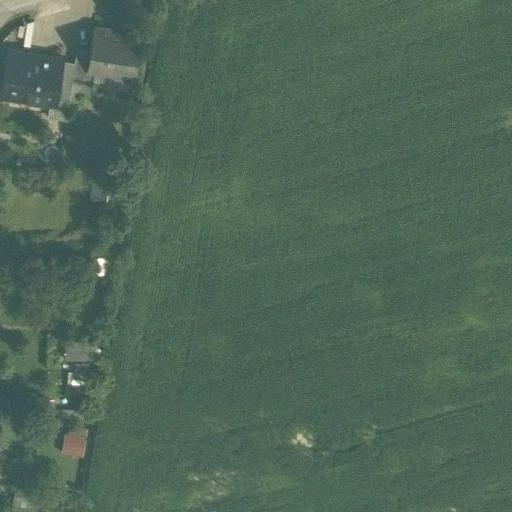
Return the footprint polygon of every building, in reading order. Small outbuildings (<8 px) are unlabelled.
[(139,37),(95,31),(95,30),(94,30),(90,52),(88,68),(94,69),(134,75),(140,37),(139,38),(139,37)] [(90,52),(76,50),(74,62),(71,81),(92,85),(94,69),(88,68),(90,52)] [(39,57),(10,52),(10,51),(9,51),(2,94),(49,101),(55,102),(61,60),(61,59),(39,56),(39,57)] [(61,60),(55,102),(49,101),(47,117),(65,119),(71,81),(74,62),(61,60)] [(66,452),(88,454),(90,434),(67,432),(66,452)]
